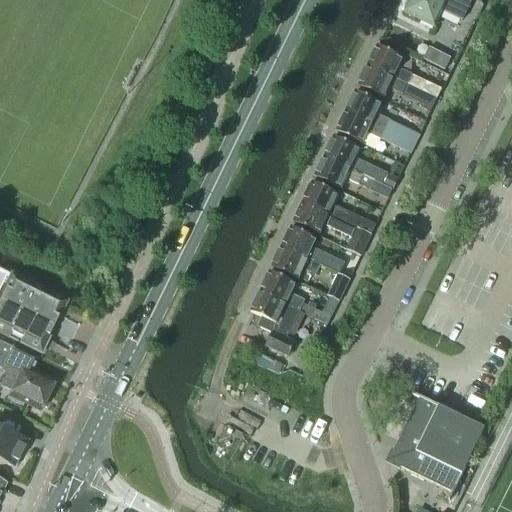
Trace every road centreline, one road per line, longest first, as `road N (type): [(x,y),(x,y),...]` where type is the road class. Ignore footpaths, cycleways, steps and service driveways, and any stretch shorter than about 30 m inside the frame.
road 1 (tertiary): [(70,477),(303,0)]
road 2 (residential): [(374,511),(342,402),(511,55)]
road 3 (residential): [(242,311),(392,0)]
